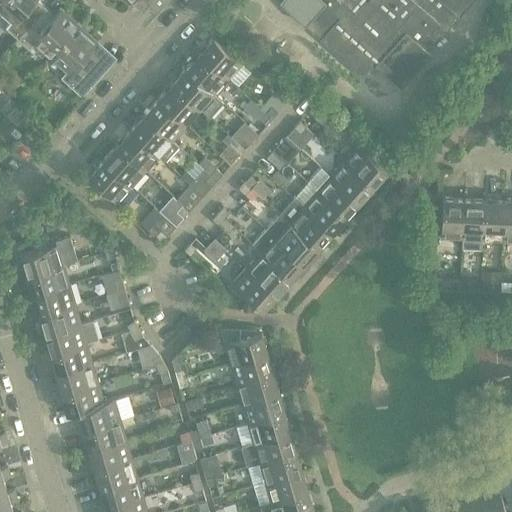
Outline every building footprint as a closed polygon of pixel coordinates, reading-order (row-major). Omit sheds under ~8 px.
[(1,0),(0,2),(0,13),(10,22),(5,28),(17,39),(46,7),(37,0),(1,0)] [(144,0),(158,12),(168,0),(144,0)] [(315,32),(321,38),(320,39),(364,78),(376,65),(401,88),(431,54),(426,49),(438,36),(439,37),(453,22),(452,20),(457,14),(459,16),(472,0),(281,0),(279,3),(304,25),(305,25),(314,33),(315,32)] [(46,7),(17,39),(29,49),(34,44),(49,58),(79,25),(61,8),(54,15),(46,7)] [(97,41),(79,25),(49,58),(65,73),(61,78),(82,97),(110,65),(91,48),(97,41)] [(200,53),(228,78),(242,63),(213,37),(199,53),(200,53)] [(186,68),(215,94),(228,78),(200,53),(199,53),(186,68)] [(172,83),(201,109),(215,94),(186,68),(172,83)] [(294,73),(290,77),(297,83),(302,76),(299,73),(296,71),(294,73)] [(158,99),(187,124),(201,109),(172,83),(158,99)] [(4,92),(0,96),(0,108),(7,115),(17,104),(4,92)] [(144,114),(173,140),(187,124),(158,99),(144,114)] [(251,99),(244,108),(253,116),(254,114),(260,107),(251,99)] [(322,124),(332,116),(334,114),(318,101),(314,104),(308,111),(322,124)] [(272,106),(266,112),(273,118),(278,112),(272,106)] [(260,107),(254,114),(260,119),(266,112),(260,107)] [(260,119),(266,125),(273,118),(266,112),(260,119)] [(130,129),(160,155),(166,160),(179,145),(173,140),(144,114),(130,129)] [(238,129),(232,137),(239,143),(245,149),(252,141),(258,134),(259,133),(246,121),(246,122),(238,129)] [(307,127),(300,121),(294,127),(301,134),(309,140),(315,134),(307,127)] [(117,145),(146,171),(160,155),(130,129),(117,145)] [(233,149),(239,155),(245,149),(239,143),(233,149)] [(344,160),(373,186),(388,170),(358,143),(344,159),(344,160)] [(103,160),(132,186),(146,171),(117,145),(103,160)] [(273,151),(286,163),(292,156),(278,145),(273,151)] [(280,169),(286,163),(273,151),(267,157),(280,169)] [(330,175),(359,202),(373,186),(344,160),(344,159),(330,175)] [(118,202),(132,186),(103,160),(89,176),(118,202)] [(307,182),(346,217),(359,202),(330,175),(321,167),(307,182)] [(216,168),(210,174),(210,175),(217,180),(222,174),(216,168)] [(210,175),(204,181),(211,187),(217,180),(210,174),(210,175)] [(251,176),(245,182),(251,188),(257,182),(251,176)] [(245,182),(239,189),(245,195),(251,188),(245,182)] [(307,182),(294,198),(332,232),(346,217),(307,182)] [(251,188),(245,195),(252,201),(258,194),(251,188)] [(280,214),(318,248),(332,232),(294,198),(280,214)] [(441,237),(462,238),(464,199),(442,198),(441,237)] [(183,205),(190,210),(195,204),(188,199),(183,204),(183,205)] [(464,199),(462,238),(483,239),(484,200),(464,199)] [(484,200),(483,239),(503,240),(505,201),(484,200)] [(511,201),(505,201),(503,240),(511,240),(511,201)] [(177,211),(184,217),(190,210),(183,205),(183,204),(177,211)] [(223,206),(217,213),(224,219),(230,212),(223,206)] [(217,213),(212,219),(218,225),(224,219),(217,213)] [(274,237),(304,263),(318,248),(280,214),(266,229),(274,237)] [(260,252),(290,279),(304,263),(274,237),(266,229),(252,244),(260,252)] [(155,236),(161,242),(167,236),(161,230),(155,236)] [(27,275),(64,264),(78,260),(71,236),(56,240),(57,244),(21,255),(27,275)] [(102,244),(104,252),(114,250),(111,241),(102,244)] [(190,243),(184,250),(190,256),(196,249),(190,243)] [(107,261),(116,258),(114,250),(104,252),(107,261)] [(247,266),(277,293),(290,279),(260,252),(247,266)] [(117,261),(110,263),(112,270),(119,268),(117,261)] [(27,275),(32,295),(70,284),(64,264),(27,275)] [(262,310),(277,293),(247,266),(232,283),(262,310)] [(481,270),(481,290),(482,290),(501,291),(501,281),(502,271),(481,270)] [(461,281),(460,289),(477,290),(478,274),(462,272),(461,281)] [(114,280),(117,291),(125,289),(122,277),(114,280)] [(435,287),(451,289),(460,289),(461,281),(452,280),(435,279),(435,287)] [(32,295),(38,314),(75,303),(70,284),(32,295)] [(121,307),(129,305),(125,289),(117,291),(121,307)] [(38,314),(44,334),(81,323),(75,303),(38,314)] [(244,303),(243,311),(252,312),(252,303),(244,303)] [(126,325),(131,332),(139,328),(134,320),(126,325)] [(44,334),(49,353),(87,343),(81,323),(44,334)] [(257,329),(220,326),(225,343),(231,364),(268,353),(262,332),(258,333),(257,329)] [(135,340),(143,335),(139,328),(131,332),(135,340)] [(49,353),(55,373),(92,362),(87,343),(49,353)] [(172,359),(175,371),(177,379),(186,377),(183,369),(180,353),(172,359)] [(268,353),(231,364),(237,383),(254,378),(274,372),(268,353)] [(152,359),(156,367),(164,363),(160,355),(152,359)] [(55,373),(61,393),(98,382),(92,362),(55,373)] [(160,375),(168,370),(164,363),(156,367),(160,375)] [(254,378),(237,383),(242,403),(280,392),(274,372),(254,378)] [(177,379),(179,387),(188,385),(186,377),(177,379)] [(67,414),(78,410),(77,410),(104,402),(104,401),(98,382),(61,393),(67,414)] [(177,401),(173,387),(172,386),(161,389),(165,404),(177,401)] [(280,392),(242,403),(248,422),(265,417),(286,411),(280,392)] [(185,401),(188,410),(204,405),(202,396),(185,401)] [(77,410),(78,410),(83,430),(120,419),(114,398),(104,401),(104,402),(77,410)] [(175,402),(169,404),(171,412),(180,410),(178,401),(175,402)] [(265,417),(248,422),(254,443),(292,432),(286,411),(265,417)] [(83,430),(89,449),(126,438),(120,419),(83,430)] [(197,429),(190,432),(192,440),(200,438),(211,435),(207,419),(195,422),(197,429)] [(202,446),(200,438),(192,440),(190,432),(180,434),(183,443),(191,440),(194,449),(202,446)] [(243,445),(243,446),(248,466),(256,464),(260,463),(285,455),(297,452),(292,432),(254,443),(243,445)] [(89,449),(95,469),(132,458),(126,438),(89,449)] [(183,443),(177,444),(183,463),(194,460),(196,457),(194,449),(191,440),(183,443)] [(256,464),(248,466),(254,486),(266,482),(273,480),(303,471),(297,452),(285,455),(260,463),(256,464)] [(216,453),(200,458),(200,460),(203,470),(206,478),(214,476),(222,473),(220,465),(216,453)] [(95,469),(100,489),(138,478),(132,458),(95,469)] [(0,479),(4,478),(11,476),(8,466),(1,468),(0,465),(0,479)] [(273,480),(266,482),(271,502),(298,494),(309,491),(303,471),(273,480)] [(189,475),(192,483),(200,481),(198,473),(189,475)] [(206,478),(208,487),(217,484),(214,476),(206,478)] [(0,504),(10,501),(18,499),(15,489),(8,491),(4,478),(0,479),(0,504)] [(100,489),(106,508),(143,497),(138,478),(100,489)] [(203,490),(200,481),(192,483),(194,492),(203,490)] [(506,511),(500,489),(479,496),(484,511),(506,511)] [(271,502),(260,505),(261,511),(313,511),(315,511),(309,491),(298,494),(271,502)] [(484,511),(479,496),(459,501),(462,511),(484,511)] [(106,508),(107,511),(147,511),(143,497),(106,508)] [(0,511),(13,511),(10,501),(0,504),(0,511)] [(462,511),(459,501),(440,507),(441,511),(462,511)]
